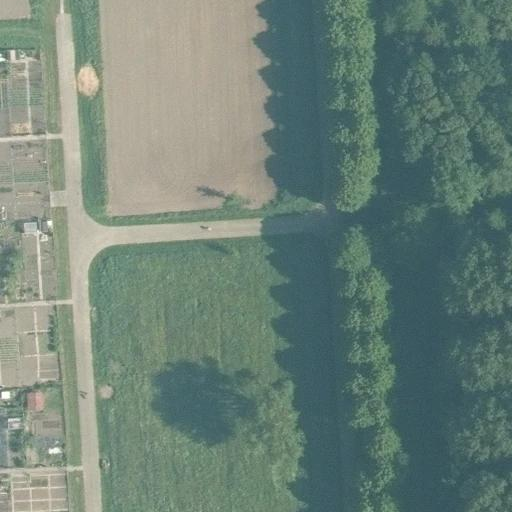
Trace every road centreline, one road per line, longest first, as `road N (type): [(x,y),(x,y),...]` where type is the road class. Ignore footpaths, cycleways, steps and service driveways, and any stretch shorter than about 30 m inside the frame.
road 1 (residential): [(82,232),(332,220),(318,0)]
road 2 (residential): [(95,511),(82,232)]
road 3 (residential): [(82,232),(68,0)]
